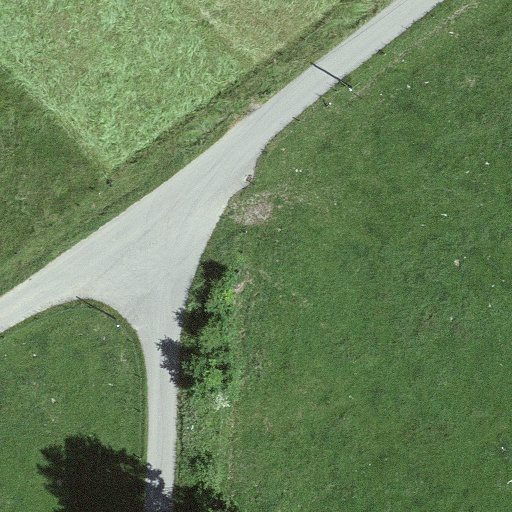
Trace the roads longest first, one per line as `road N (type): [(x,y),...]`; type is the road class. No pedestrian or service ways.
road 1 (unclassified): [(444,0),(155,220)]
road 2 (unclassified): [(155,220),(153,511)]
road 3 (unclassified): [(155,220),(0,312)]
